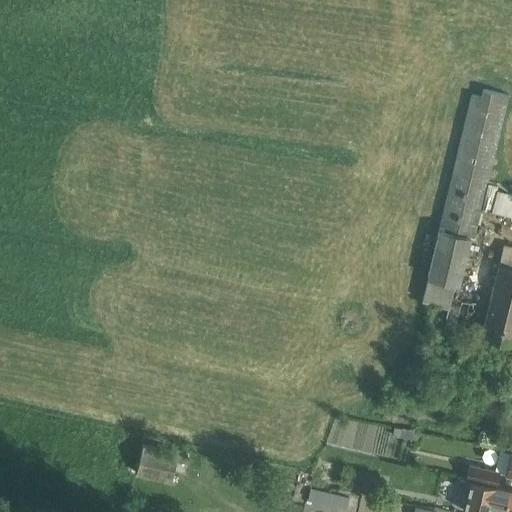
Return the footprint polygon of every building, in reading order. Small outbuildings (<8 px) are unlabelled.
[(470,236),(474,237),(508,94),(482,88),(480,96),(471,94),(428,275),(459,283),(470,236)] [(511,245),(504,243),(482,334),(511,341),(511,245)] [(449,305),(442,331),(452,334),(458,307),(449,305)] [(502,396),(475,390),(472,407),(482,408),(478,428),(495,432),(502,396)] [(392,426),(390,434),(415,439),(416,430),(392,426)] [(142,444),(137,465),(136,470),(170,478),(176,452),(142,444)] [(464,477),(470,479),(495,485),(499,470),(468,463),(464,477)] [(360,477),(358,491),(373,495),(376,481),(360,477)] [(470,479),(466,498),(462,511),(487,511),(488,509),(501,511),(511,511),(511,488),(495,485),(470,479)] [(309,488),(307,498),(355,509),(357,499),(309,488)]
